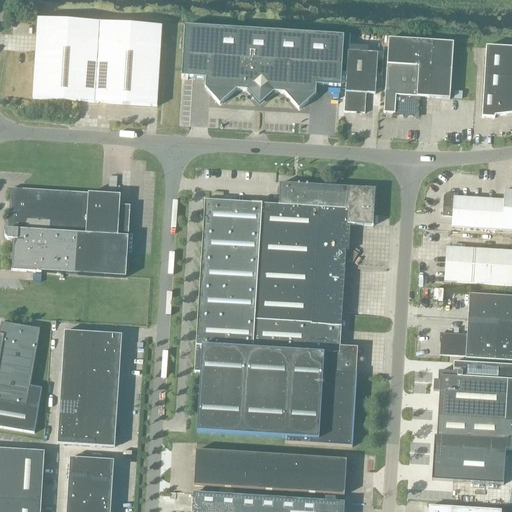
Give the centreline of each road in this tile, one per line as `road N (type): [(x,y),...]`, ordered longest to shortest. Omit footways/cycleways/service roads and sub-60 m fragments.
road 1 (unclassified): [(151,511),(174,145)]
road 2 (unclassified): [(388,511),(409,159)]
road 3 (unclassified): [(409,159),(174,145)]
road 4 (unclassified): [(174,145),(0,132)]
